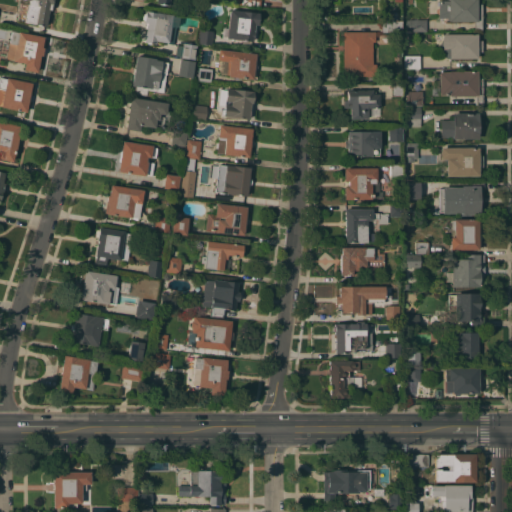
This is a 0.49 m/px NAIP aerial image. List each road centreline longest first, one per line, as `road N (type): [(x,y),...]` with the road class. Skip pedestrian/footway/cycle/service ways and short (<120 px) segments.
road 1 (residential): [(97,0),(58,186),(15,326),(5,511)]
road 2 (residential): [(299,0),(303,185),(273,426)]
road 3 (secondary): [(444,426),(273,426)]
road 4 (secondary): [(213,426),(58,428)]
